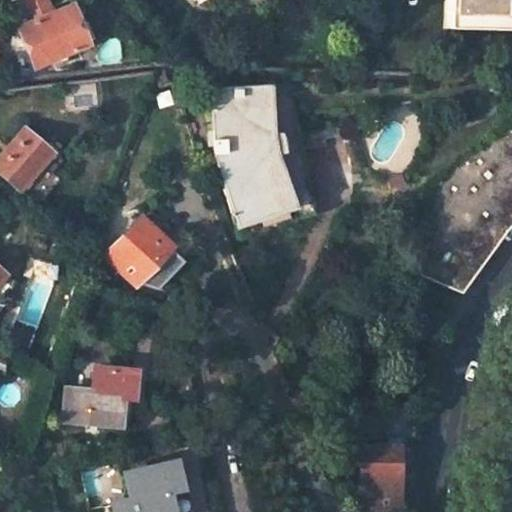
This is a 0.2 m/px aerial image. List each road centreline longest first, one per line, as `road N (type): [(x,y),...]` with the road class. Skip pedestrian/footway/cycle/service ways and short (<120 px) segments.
road 1 (residential): [(223,511),(198,345),(207,328),(223,323),(242,330),(332,511)]
road 2 (secondary): [(511,284),(459,373),(444,439),(446,511)]
road 3 (unknown): [(251,349),(324,224),(329,151)]
